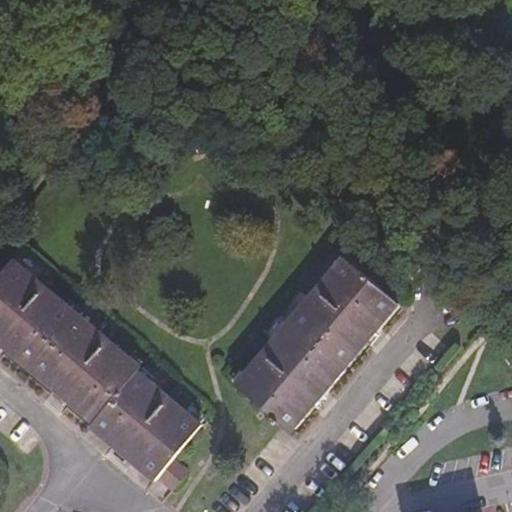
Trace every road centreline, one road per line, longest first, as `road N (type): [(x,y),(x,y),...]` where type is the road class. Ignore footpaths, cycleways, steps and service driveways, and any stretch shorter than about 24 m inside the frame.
road 1 (residential): [(262,511),(413,327)]
road 2 (residential): [(68,480),(59,434),(0,384)]
